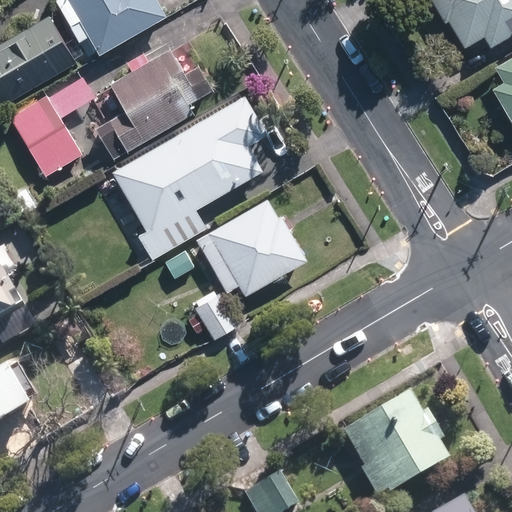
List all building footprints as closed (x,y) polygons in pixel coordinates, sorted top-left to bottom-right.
[(138,0),(59,0),(92,51),(148,15),(138,0)] [(511,0),(424,0),(466,61),(511,29),(511,0)] [(35,30),(0,53),(0,109),(61,67),(35,30)] [(165,59),(107,92),(124,121),(100,135),(113,157),(171,125),(159,104),(183,90),(165,59)] [(511,59),(475,83),(511,141),(511,140),(511,59)] [(75,87),(0,130),(0,133),(29,182),(72,156),(53,124),(86,105),(75,87)] [(246,94),(112,172),(146,231),(138,236),(152,260),(205,229),(194,210),(261,172),(246,147),(269,133),(246,94)] [(268,198),(196,240),(227,293),(240,286),(246,296),(305,262),(268,198)] [(175,279),(196,267),(186,250),(165,262),(175,279)] [(0,281),(0,320),(17,311),(0,281)] [(218,297),(198,309),(216,338),(236,326),(218,297)] [(76,314),(46,333),(61,358),(92,338),(76,314)] [(0,410),(52,379),(25,336),(0,350),(0,410)] [(397,393),(329,433),(369,501),(438,461),(397,393)] [(255,475),(219,498),(228,511),(266,511),(276,506),(255,475)] [(458,511),(451,498),(426,511),(458,511)]
